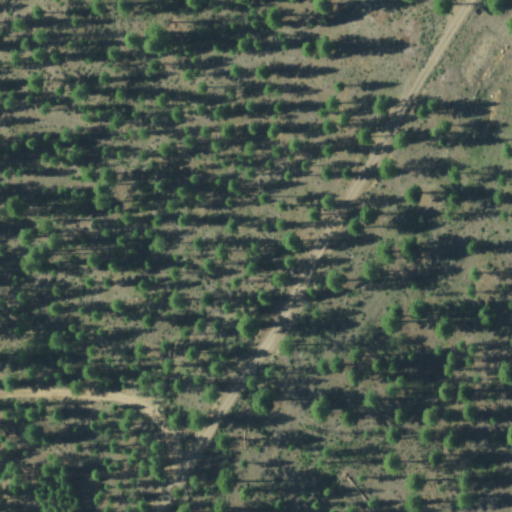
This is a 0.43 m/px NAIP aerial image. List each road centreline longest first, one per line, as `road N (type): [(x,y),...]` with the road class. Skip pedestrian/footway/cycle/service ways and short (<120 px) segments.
road 1 (track): [(158,415),(0,354)]
road 2 (track): [(158,415),(262,511)]
